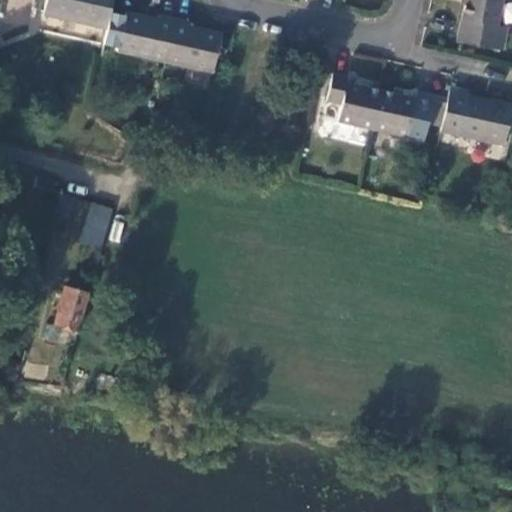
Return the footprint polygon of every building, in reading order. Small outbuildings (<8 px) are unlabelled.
[(106,28),(109,12),(112,0),(45,0),(42,15),(106,28)] [(465,0),(465,2),(457,40),(502,50),(507,28),(496,25),(502,0),(465,0)] [(164,62),(173,19),(157,15),(157,19),(125,12),(124,15),(109,12),(106,28),(102,44),(117,48),(116,51),(164,62)] [(189,22),(173,19),(164,62),(212,72),(221,33),(188,26),(189,22)] [(337,121),(372,129),(381,90),(346,82),(348,77),(332,73),(326,101),(340,104),(337,121)] [(446,99),(440,126),(439,132),(503,145),(511,105),(466,95),(467,91),(449,87),(446,99)] [(426,123),(432,95),(416,92),(415,97),(381,90),(372,129),(407,137),(411,119),(426,123)] [(446,99),(432,95),(426,123),(440,126),(446,99)] [(422,140),(426,123),(411,119),(407,137),(422,140)] [(77,241),(90,202),(64,194),(52,233),(77,241)] [(78,241),(100,248),(113,209),(91,201),(78,241)] [(76,331),(88,293),(64,286),(52,324),(76,331)]
